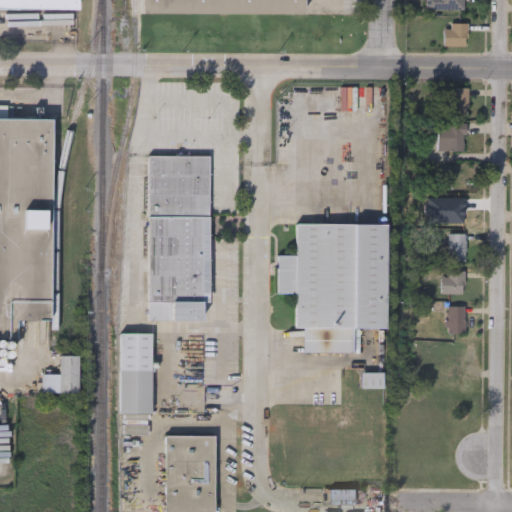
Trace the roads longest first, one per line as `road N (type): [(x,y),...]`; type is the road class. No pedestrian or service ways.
road 1 (residential): [(511,70),(0,63)]
road 2 (residential): [(501,0),(497,507)]
